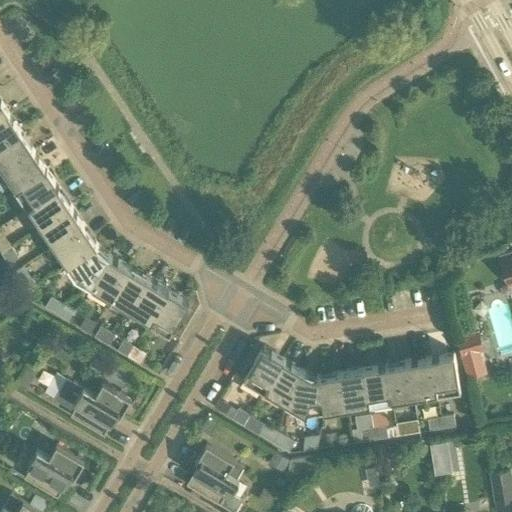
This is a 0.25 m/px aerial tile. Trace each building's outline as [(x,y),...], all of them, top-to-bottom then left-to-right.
[(0,115),(9,110),(0,97),(0,115)] [(0,143),(21,129),(9,110),(0,115),(0,143)] [(34,148),(21,129),(0,143),(0,162),(4,168),(34,148)] [(47,167),(34,148),(4,168),(16,186),(14,188),(47,167)] [(47,167),(14,188),(27,207),(59,186),(47,167)] [(59,186),(27,207),(28,208),(29,207),(42,225),(72,205),(59,186)] [(72,205),(42,225),(55,244),(85,224),(72,205)] [(85,224),(55,244),(67,263),(97,243),(85,224)] [(97,243),(67,263),(75,275),(92,284),(110,253),(101,248),(97,243)] [(18,257),(11,245),(1,252),(8,263),(18,257)] [(511,251),(501,254),(509,282),(511,281),(511,251)] [(130,265),(110,253),(92,284),(111,296),(130,265)] [(149,277),(130,265),(111,296),(131,308),(149,277)] [(169,288),(149,277),(131,308),(150,319),(148,321),(149,321),(169,288)] [(22,285),(26,292),(37,286),(32,279),(22,285)] [(189,300),(169,288),(149,321),(169,334),(189,300)] [(63,301),(51,295),(45,305),(56,312),(63,301)] [(63,301),(56,312),(68,319),(75,309),(63,301)] [(116,333),(101,324),(95,335),(109,343),(116,333)] [(470,331),(455,335),(461,360),(483,354),(478,335),(471,336),(470,331)] [(135,344),(124,338),(118,348),(129,355),(135,344)] [(135,344),(129,355),(140,362),(146,351),(135,344)] [(264,390),(284,357),(263,345),(244,378),(264,390)] [(431,355),(437,393),(460,389),(454,351),(431,355)] [(431,355),(408,358),(414,394),(436,390),(436,393),(437,393),(431,355)] [(133,370),(111,357),(101,372),(123,386),(133,370)] [(303,368),(284,357),(264,390),(266,388),(285,399),(303,368)] [(414,394),(408,358),(386,362),(392,400),(393,400),(393,397),(414,394)] [(386,362),(363,366),(370,404),(392,400),(386,362)] [(370,404),(363,366),(341,370),(347,405),(369,401),(369,404),(370,404)] [(303,368),(285,399),(306,412),(324,409),(318,373),(313,374),(303,368)] [(341,370),(318,373),(324,409),(347,405),(341,370)] [(131,397),(103,380),(95,393),(66,376),(54,396),(74,408),(71,414),(104,434),(116,414),(119,416),(131,397)] [(18,388),(26,393),(31,384),(23,379),(18,388)] [(244,423),(249,415),(250,413),(239,406),(232,417),(244,423)] [(441,415),(443,427),(456,425),(454,413),(441,415)] [(443,427),(441,415),(428,417),(430,429),(443,427)] [(407,421),(397,422),(398,434),(409,432),(407,421)] [(273,441),(280,430),(265,422),(259,432),(273,441)] [(386,424),(373,426),(375,438),(388,436),(386,424)] [(375,438),(373,426),(360,428),(362,440),(375,438)] [(295,440),(280,430),(273,441),(289,450),(295,440)] [(324,436),(326,446),(337,444),(335,434),(324,436)] [(430,447),(418,440),(412,449),(423,457),(430,447)] [(73,478),(84,459),(56,442),(49,455),(36,448),(28,462),(31,464),(24,476),(58,496),(70,476),(73,478)] [(234,459),(234,458),(206,442),(195,461),(198,463),(187,483),(235,511),(242,499),(231,492),(239,478),(237,477),(244,465),(234,459)] [(448,459),(446,445),(431,447),(434,461),(448,459)] [(289,458),(276,451),(270,462),(283,469),(289,458)] [(290,459),(286,482),(289,483),(292,483),(294,482),(297,482),(299,481),(301,480),(303,479),(305,477),(309,474),(311,472),(312,469),(313,466),(314,464),(314,461),(315,459),(314,454),(290,459)] [(377,466),(365,468),(367,478),(378,476),(377,466)] [(511,483),(510,470),(491,473),(496,500),(511,497),(511,483)] [(11,491),(3,504),(0,509),(0,511),(45,511),(23,499),(11,491)]
